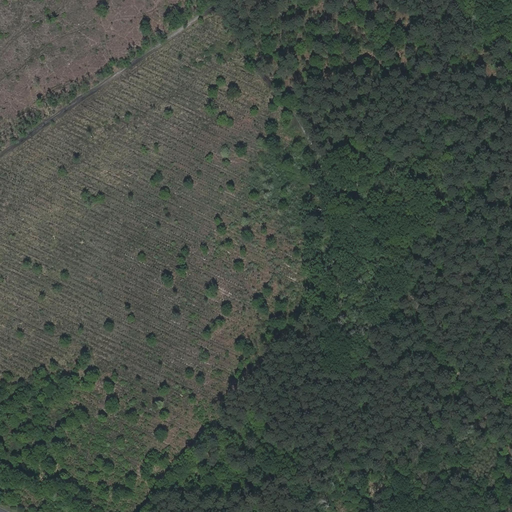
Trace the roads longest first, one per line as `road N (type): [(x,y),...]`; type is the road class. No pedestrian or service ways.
road 1 (track): [(227,0),(0,159)]
road 2 (track): [(511,149),(318,156)]
